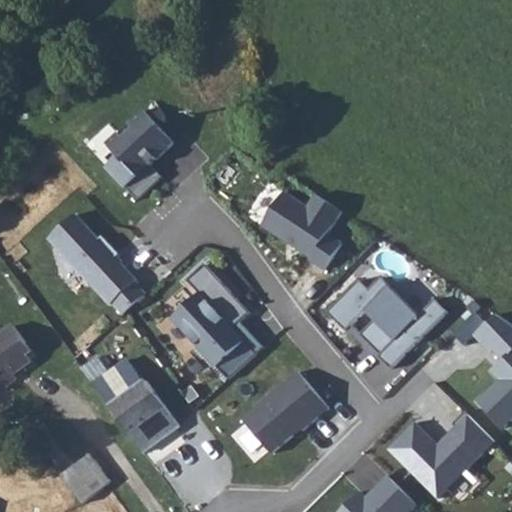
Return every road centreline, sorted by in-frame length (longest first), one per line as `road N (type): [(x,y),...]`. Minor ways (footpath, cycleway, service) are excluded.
road 1 (residential): [(226,511),(295,501),(372,416),(225,228),(171,235)]
road 2 (unknown): [(372,416),(479,344)]
